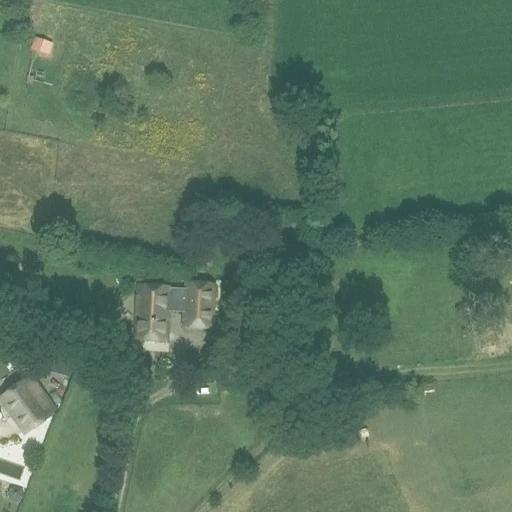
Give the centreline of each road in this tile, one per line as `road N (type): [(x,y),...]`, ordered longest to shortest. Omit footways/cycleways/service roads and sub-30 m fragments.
road 1 (track): [(197,511),(266,440),(336,395),(511,362)]
road 2 (track): [(165,387),(138,409),(114,511)]
